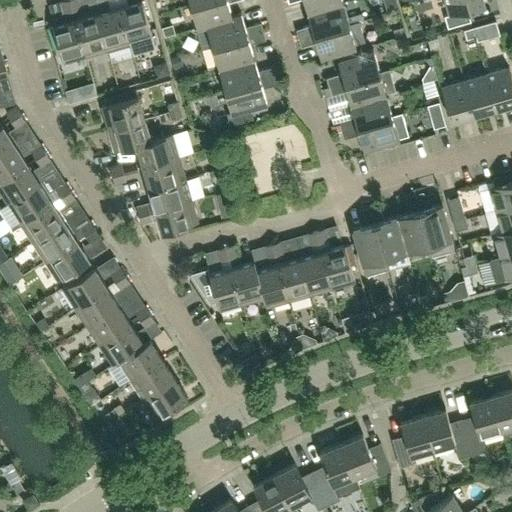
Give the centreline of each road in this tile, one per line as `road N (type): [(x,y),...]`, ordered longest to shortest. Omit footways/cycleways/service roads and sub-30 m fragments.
road 1 (residential): [(198,474),(305,417),(511,352)]
road 2 (residential): [(143,265),(44,117),(14,0)]
road 3 (tertiary): [(239,414),(375,355),(511,317)]
road 4 (residential): [(143,265),(191,240),(337,207),(344,188)]
road 5 (residential): [(344,188),(272,0)]
road 6 (residential): [(239,414),(143,265)]
road 7 (residential): [(344,188),(511,141)]
